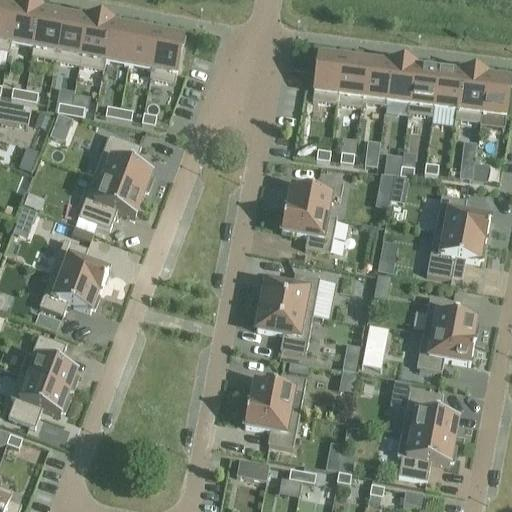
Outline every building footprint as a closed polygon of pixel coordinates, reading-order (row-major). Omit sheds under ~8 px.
[(0,7),(0,55),(9,57),(11,48),(10,47),(17,11),(16,11),(0,7)] [(17,11),(10,47),(11,48),(33,52),(34,52),(41,16),(42,16),(42,13),(17,9),(16,11),(17,11)] [(33,52),(31,61),(56,66),(64,20),(42,16),(41,16),(34,52),(33,52)] [(64,20),(56,66),(79,70),(88,24),(87,24),(64,20)] [(88,24),(79,70),(104,75),(106,65),(105,65),(111,29),(112,29),(113,27),(87,22),(87,24),(88,24)] [(111,29),(105,65),(106,65),(128,70),(135,33),(112,29),(111,29)] [(135,33),(128,70),(151,74),(152,74),(159,38),(135,33)] [(151,74),(149,83),(175,88),(183,42),(159,38),(152,74),(151,74)] [(334,62),(318,60),(312,106),(336,109),(342,63),(339,63),(334,62)] [(336,109),(360,112),(366,66),(342,63),(336,109)] [(390,69),(366,66),(360,112),(365,113),(365,108),(386,110),(386,106),(391,67),(390,67),(390,69)] [(391,67),(386,106),(408,108),(407,118),(409,118),(415,72),(415,70),(413,70),(412,70),(391,67)] [(438,75),(415,72),(409,118),(433,121),(434,112),(438,75)] [(441,76),(438,75),(434,112),(456,115),(461,78),(446,76),(441,76)] [(487,79),(461,76),(461,78),(456,115),(455,124),(481,128),(482,118),(487,82),(487,79)] [(487,82),(482,118),(506,121),(510,85),(487,82)] [(25,97),(12,94),(10,104),(23,106),(25,97)] [(37,99),(25,97),(23,106),(36,108),(37,99)] [(0,107),(0,125),(27,131),(31,113),(0,107)] [(71,112),(58,109),(56,120),(69,122),(71,112)] [(83,114),(71,112),(69,122),(81,124),(83,114)] [(119,114),(107,112),(105,122),(117,124),(119,114)] [(131,117),(119,114),(117,124),(130,127),(131,117)] [(156,121),(143,119),(141,129),(154,131),(156,121)] [(110,140),(94,181),(143,200),(145,195),(148,197),(153,183),(150,182),(151,178),(152,179),(152,177),(134,170),(141,152),(110,140)] [(476,167),(479,146),(467,145),(462,180),(499,185),(502,170),(476,167)] [(330,156),(317,155),(316,164),(329,166),(330,156)] [(354,159),(341,158),(340,168),(353,169),(354,159)] [(438,170),(425,168),(424,178),(437,180),(438,170)] [(414,173),(401,171),(400,181),(413,183),(414,173)] [(94,181),(79,222),(97,229),(110,234),(117,216),(135,223),(136,221),(135,221),(143,200),(94,181)] [(291,197),(288,197),(285,210),(288,210),(288,214),(327,221),(331,201),(340,203),(343,189),(318,184),(315,197),(300,194),(294,193),(292,193),(291,197)] [(466,206),(441,201),(438,218),(434,236),(443,238),(486,246),(489,229),(489,227),(490,224),(464,219),(466,206)] [(23,211),(19,220),(34,226),(37,217),(23,211)] [(327,221),(288,214),(285,214),(285,215),(281,235),(281,236),(307,241),(306,244),(304,254),(330,259),(332,245),(336,223),(327,221)] [(443,238),(434,236),(431,254),(430,261),(426,280),(451,285),(455,263),(476,267),(479,267),(480,265),(480,263),(483,263),(485,250),(482,250),(483,246),(486,247),(486,246),(443,238)] [(381,273),(394,276),(401,248),(387,244),(381,273)] [(65,245),(52,279),(98,296),(98,297),(100,298),(108,276),(84,266),(88,254),(65,245)] [(284,291),(265,287),(264,288),(265,288),(261,311),(313,320),(319,284),(286,278),(284,291)] [(52,279),(39,312),(63,321),(68,309),(90,317),(92,312),(95,314),(99,301),(96,300),(98,297),(98,296),(52,279)] [(455,308),(430,303),(427,317),(425,325),(423,338),(474,348),(474,347),(472,346),(473,342),(476,343),(478,330),(475,330),(476,325),(474,324),(472,324),(452,320),(455,308)] [(313,320),(261,311),(260,315),(258,315),(257,315),(254,329),(258,329),(257,333),(256,333),(256,334),(275,338),(273,351),(306,357),(313,320)] [(39,317),(35,328),(56,336),(60,325),(39,317)] [(388,335),(369,332),(365,355),(384,358),(388,335)] [(474,348),(423,338),(420,354),(419,358),(416,372),(442,377),(444,365),(470,370),(470,368),(470,367),(474,349),(474,348)] [(27,357),(19,380),(24,381),(68,398),(70,394),(73,395),(78,382),(75,380),(76,377),(77,377),(77,376),(59,369),(66,350),(39,340),(32,359),(27,357)] [(290,368),(288,376),(306,379),(308,371),(290,368)] [(248,409),(299,419),(299,418),(303,398),(306,384),(281,379),(278,392),(258,388),(257,388),(255,388),(254,392),(251,392),(248,405),(251,405),(251,409),(248,409)] [(15,403),(8,422),(35,432),(42,414),(60,421),(61,420),(60,419),(61,416),(65,417),(70,403),(67,402),(68,398),(24,381),(19,380),(11,402),(15,403)] [(443,400),(410,394),(401,437),(453,447),(456,429),(457,427),(457,424),(458,425),(458,423),(439,420),(443,400)] [(244,430),(244,431),(270,436),(267,449),(293,454),(295,440),(296,434),(299,419),(248,409),(248,410),(248,411),(244,430)] [(453,447),(401,437),(397,461),(402,462),(398,481),(426,486),(430,467),(449,471),(449,470),(449,469),(449,465),(453,466),(456,452),(452,451),(453,447)] [(21,445),(9,441),(6,450),(17,454),(21,445)] [(269,470),(239,465),(236,481),(266,486),(269,470)] [(303,476),(290,474),(289,484),(301,486),(303,476)] [(316,479),(303,476),(301,486),(314,489),(316,479)] [(351,479),(338,477),(337,487),(350,489),(351,479)] [(384,492),(371,489),(369,499),(382,502),(384,492)] [(423,499),(405,496),(403,509),(420,511),(423,499)] [(10,505),(0,501),(0,511),(19,511),(20,511),(10,507),(10,505)]
